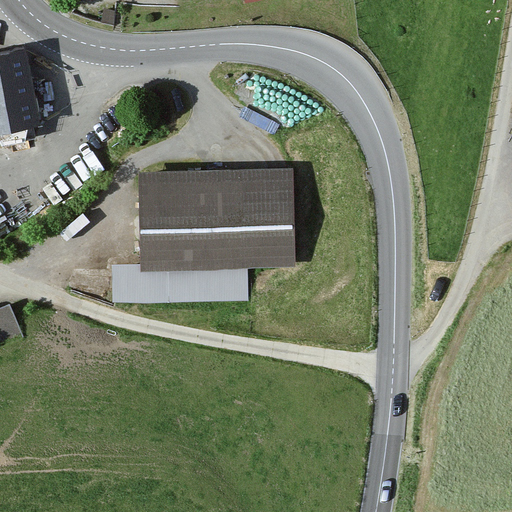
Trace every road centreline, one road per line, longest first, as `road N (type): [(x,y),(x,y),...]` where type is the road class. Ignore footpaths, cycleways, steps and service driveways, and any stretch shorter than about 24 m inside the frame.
road 1 (secondary): [(18,0),(85,44),(273,46),(342,74),(374,121),(390,177),(392,369)]
road 2 (tertiary): [(0,274),(168,330),(392,369)]
road 3 (unclassified): [(392,369),(419,357),(469,259),(511,30)]
road 4 (secondary): [(392,369),(375,511)]
